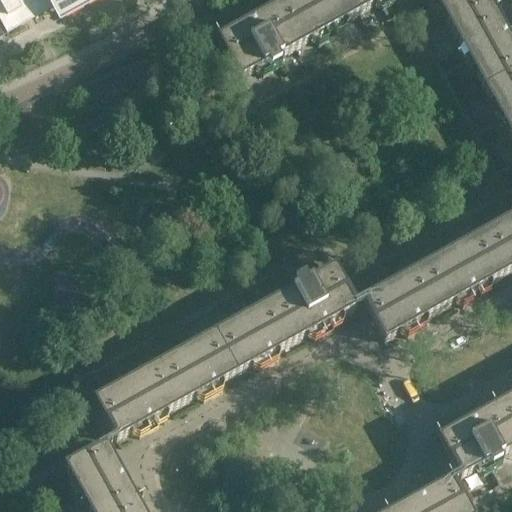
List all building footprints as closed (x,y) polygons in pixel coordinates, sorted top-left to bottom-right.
[(43,17),(42,15),(33,0),(0,0),(0,33),(3,31),(7,37),(8,36),(7,35),(34,20),(35,21),(43,17)] [(33,0),(42,15),(52,10),(59,24),(103,0),(33,0)] [(360,18),(349,0),(290,0),(292,2),(273,12),(296,53),(314,43),(318,49),(336,39),(332,33),(360,18)] [(349,0),(360,18),(378,7),(382,14),(400,4),(398,0),(349,0)] [(485,0),(432,0),(433,1),(430,2),(428,9),(436,22),(443,19),(453,37),(493,15),(485,0)] [(296,53),(273,12),(259,20),(257,18),(251,16),(250,16),(249,22),(244,25),(242,21),(233,26),(237,33),(217,43),(240,84),(259,73),(262,80),(281,70),(277,63),(296,53)] [(511,76),(511,40),(511,41),(509,37),(511,30),(510,30),(504,28),(501,29),(493,15),(453,37),(463,56),(457,60),(467,78),(473,74),(483,93),(511,76)] [(511,76),(483,93),(494,112),(487,116),(497,134),(504,130),(511,144),(511,76)] [(511,212),(497,221),(500,228),(481,239),(503,279),(511,274),(511,212)] [(503,279),(481,239),(454,253),(451,247),(433,257),(436,263),(418,274),(440,314),(459,304),(463,310),(472,305),(470,301),(474,299),(480,301),(481,300),(483,294),(481,292),(503,279)] [(355,309),(334,271),(306,287),(302,280),(285,290),(288,297),(270,307),(292,348),(311,338),(314,344),(324,339),(321,335),(326,333),(332,335),(333,334),(334,328),(333,325),(357,312),(355,309)] [(440,314),(418,274),(399,284),(395,277),(377,287),(381,294),(362,305),(384,345),(403,334),(407,341),(417,336),(414,332),(418,330),(425,331),(427,325),(426,322),(440,314)] [(292,348),(270,307),(251,317),(247,311),(229,321),(233,327),(214,338),(237,379),(255,368),(259,375),(268,370),(266,366),(270,363),(276,365),(277,365),(279,358),(278,356),(292,348)] [(237,379),(214,338),(195,348),(192,342),(173,352),(177,358),(154,371),(177,412),(199,399),(203,406),(213,400),(210,396),(214,394),(221,396),(223,389),(222,387),(237,379)] [(177,412),(154,371),(131,384),(127,377),(109,387),(113,394),(94,404),(116,445),(135,434),(139,441),(148,436),(146,432),(150,430),(156,431),(157,431),(159,425),(158,422),(177,412)] [(511,392),(509,394),(511,400),(511,401),(494,411),(511,444),(511,392)] [(511,454),(511,444),(494,411),(479,419),(478,417),(472,415),(471,415),(469,421),(465,424),(463,420),(453,425),(457,432),(438,442),(460,483),(479,472),(483,479),(501,469),(498,462),(511,454)] [(131,511),(138,508),(128,489),(131,488),(132,482),(132,481),(126,479),(123,475),(127,473),(122,464),(116,467),(106,449),(64,471),(75,490),(68,493),(78,511),(85,508),(87,511),(131,511)] [(467,511),(453,487),(451,483),(427,496),(426,494),(420,492),(419,492),(417,498),(413,501),(411,497),(401,502),(405,509),(398,511),(467,511)]
